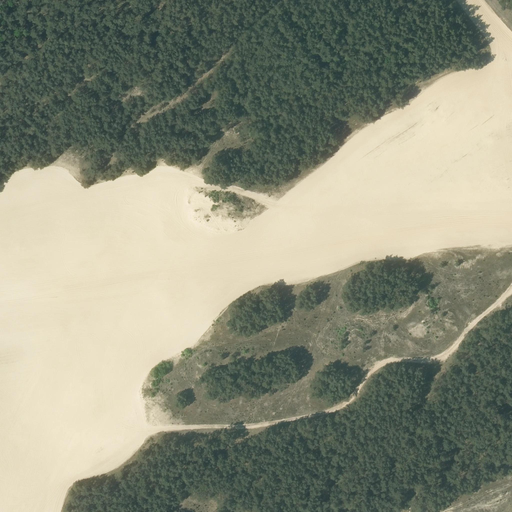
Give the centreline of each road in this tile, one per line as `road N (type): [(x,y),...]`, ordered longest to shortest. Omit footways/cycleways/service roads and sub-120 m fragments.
road 1 (track): [(0,218),(125,199),(193,228),(239,229),(260,222),(359,136),(424,94),(511,68)]
road 2 (track): [(511,207),(0,301)]
